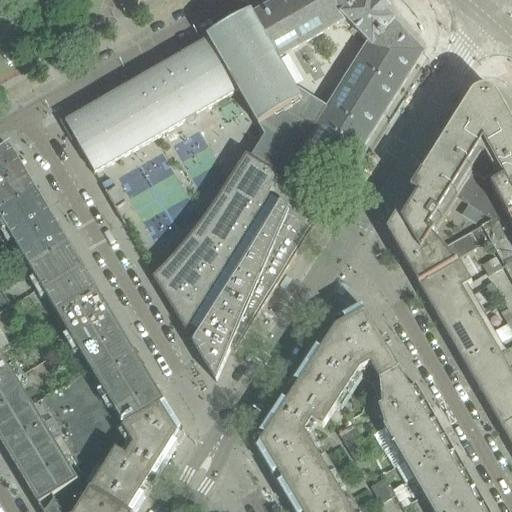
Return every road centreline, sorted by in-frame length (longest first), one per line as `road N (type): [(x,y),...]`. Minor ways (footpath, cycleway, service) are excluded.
road 1 (residential): [(24,114),(221,438)]
road 2 (residential): [(348,234),(511,502)]
road 3 (residential): [(348,234),(480,23)]
road 4 (residential): [(221,438),(348,234)]
road 5 (residential): [(24,114),(234,0)]
